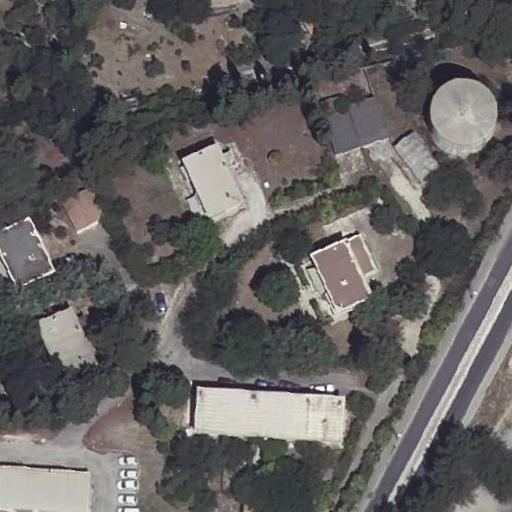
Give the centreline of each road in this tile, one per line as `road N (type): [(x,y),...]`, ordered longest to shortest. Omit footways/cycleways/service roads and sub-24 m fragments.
road 1 (residential): [(511,248),(372,511)]
road 2 (residential): [(403,511),(511,307)]
